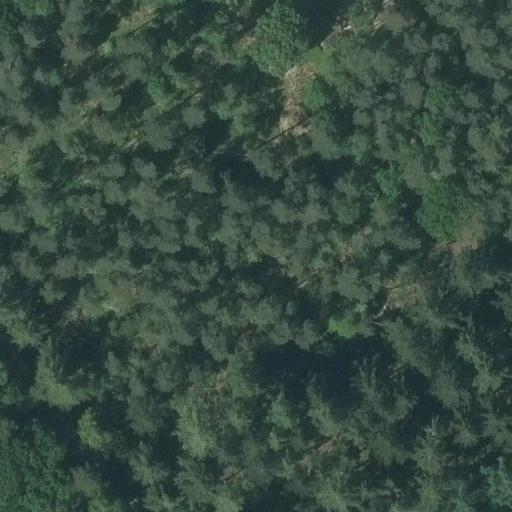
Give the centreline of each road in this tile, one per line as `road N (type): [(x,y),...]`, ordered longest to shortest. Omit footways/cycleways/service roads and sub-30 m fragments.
road 1 (track): [(0,328),(143,511)]
road 2 (track): [(79,511),(0,408)]
